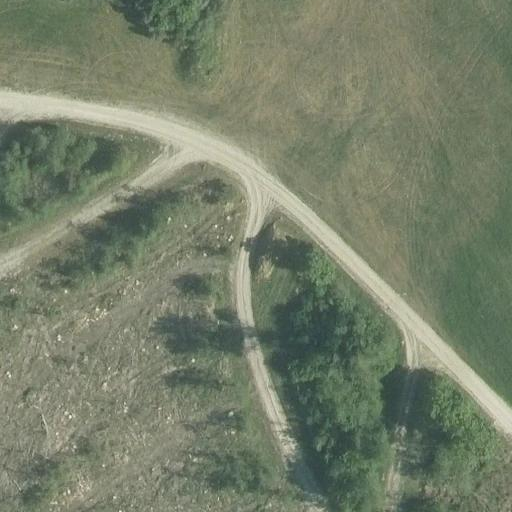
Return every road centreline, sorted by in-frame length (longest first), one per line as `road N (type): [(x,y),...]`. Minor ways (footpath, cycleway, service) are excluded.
road 1 (track): [(511,421),(297,197),(210,138),(0,100)]
road 2 (unknown): [(272,180),(249,234),(239,319),(294,474),(326,511)]
road 3 (unknown): [(0,261),(210,138)]
road 4 (track): [(428,334),(402,382),(380,511)]
